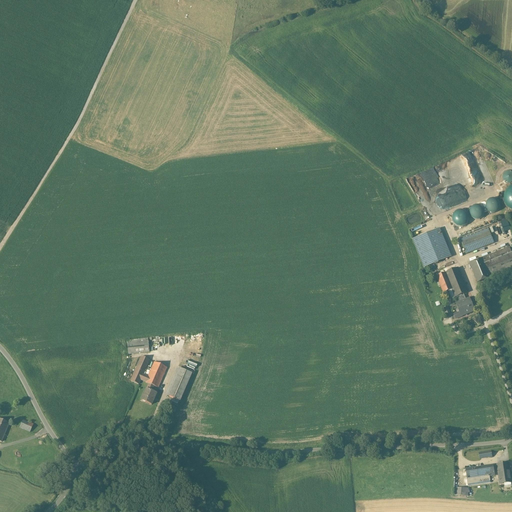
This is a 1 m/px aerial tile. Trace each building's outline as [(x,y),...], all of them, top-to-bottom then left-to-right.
[(503,176),(503,179),(504,181),(505,182),(507,183),(510,183),(511,182),(511,172),(511,173),(510,172),(507,172),(505,173),(504,174),(503,176)] [(500,209),(500,206),(500,203),(498,201),(496,199),(493,199),(490,199),(488,201),(486,203),(486,206),(486,209),(488,211),(490,213),(493,213),(496,213),(498,211),(500,209)] [(484,215),(484,212),(484,210),(482,207),(480,206),(477,205),(474,206),(472,208),(470,210),(470,213),(470,215),(472,218),(474,219),(477,220),(480,219),(482,218),(484,215)] [(468,222),(469,219),(468,216),(466,213),(464,211),(460,211),(457,211),(455,213),(453,216),(452,219),(453,222),(455,225),(457,227),(461,227),(464,227),(466,225),(468,222)] [(507,220),(499,223),(504,233),(511,230),(507,220)] [(488,228),(460,239),(466,254),(494,243),(490,233),(488,228)] [(436,230),(413,240),(424,268),(447,258),(436,230)] [(511,254),(509,247),(469,263),(473,272),(478,283),(490,278),(487,269),(511,259),(511,254)] [(511,259),(487,269),(490,278),(511,269),(511,259)] [(458,268),(437,277),(444,293),(452,290),(455,298),(457,297),(462,295),(468,293),(458,268)] [(460,303),(456,304),(461,316),(474,311),(469,299),(465,301),(460,303)] [(147,339),(126,341),(128,355),(149,352),(147,339)] [(188,352),(186,361),(190,362),(189,365),(197,367),(199,355),(188,352)] [(141,357),(130,381),(138,385),(140,380),(143,375),(149,360),(141,357)] [(166,368),(154,363),(148,377),(145,382),(145,383),(149,384),(154,386),(158,388),(166,368)] [(180,369),(168,397),(180,402),(192,374),(180,369)] [(146,389),(141,401),(151,405),(156,394),(152,392),(146,389)] [(135,401),(127,416),(137,421),(145,406),(135,401)] [(9,424),(0,419),(0,441),(1,442),(9,424)] [(33,425),(23,420),(20,428),(30,433),(33,425)] [(509,463),(497,465),(498,472),(499,475),(500,484),(511,483),(509,463)] [(493,465),(465,469),(468,486),(490,482),(489,476),(499,475),(498,472),(494,472),(493,465)]
